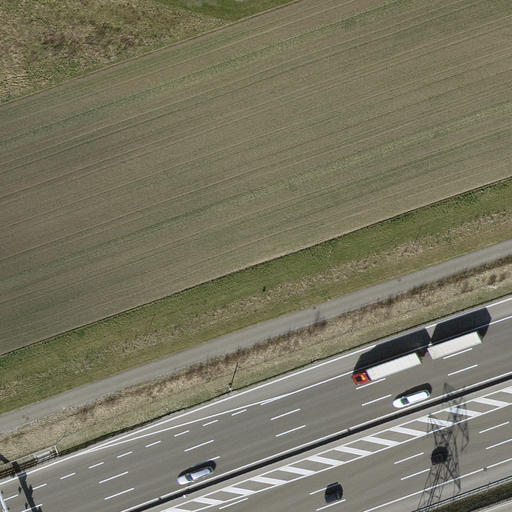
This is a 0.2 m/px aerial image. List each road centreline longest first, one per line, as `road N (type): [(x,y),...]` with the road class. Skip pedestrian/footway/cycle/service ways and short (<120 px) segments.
road 1 (motorway): [(511,344),(49,511)]
road 2 (motorway): [(284,511),(511,431)]
